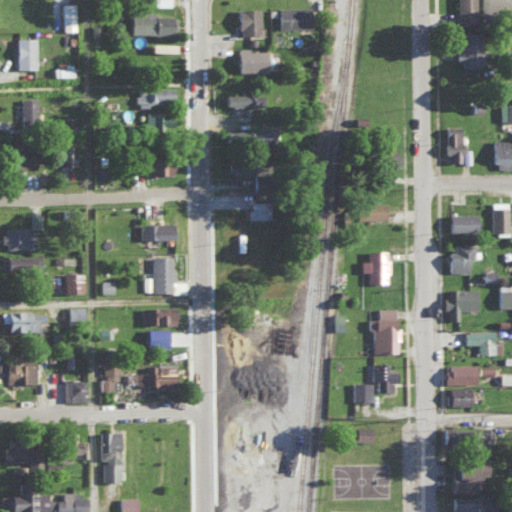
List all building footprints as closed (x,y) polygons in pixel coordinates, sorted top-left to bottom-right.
[(473,0),(454,0),(455,22),(474,21),(473,0)] [(60,16),(73,16),(73,3),(60,3),(60,16)] [(275,7),(276,27),(308,26),(308,6),(275,7)] [(234,8),(235,34),(258,33),(257,8),(234,8)] [(127,33),(171,34),(171,25),(174,25),(175,13),(128,12),(127,33)] [(459,68),(480,67),(479,31),(458,32),(459,44),(452,44),(453,61),(459,61),(459,68)] [(33,36),(13,37),(14,68),(34,68),(33,36)] [(171,50),(171,43),(148,44),(149,51),(171,50)] [(265,70),(264,48),(234,49),(235,71),(265,70)] [(171,103),(171,87),(134,88),(134,104),(171,103)] [(259,93),(247,94),(247,89),(238,89),(239,93),(222,94),(222,106),(259,105),(259,93)] [(18,98),(19,121),(35,121),(35,97),(18,98)] [(511,103),(497,104),(497,121),(511,120),(511,103)] [(142,111),(143,130),(169,130),(169,111),(142,111)] [(458,161),(459,125),(443,125),(442,161),(458,161)] [(274,144),(273,130),(242,130),(242,145),(274,144)] [(511,155),(511,138),(490,140),(491,168),(511,167),(510,156),(511,155)] [(24,170),(23,142),(7,143),(8,170),(24,170)] [(393,145),(378,145),(379,166),(393,166),(393,145)] [(144,174),(169,174),(169,157),(144,157),(144,174)] [(258,160),(224,159),(223,173),(258,174),(258,160)] [(267,218),(267,201),(246,202),(246,219),(267,218)] [(383,219),(382,202),(353,203),(354,220),(383,219)] [(40,227),(40,213),(28,213),(29,227),(40,227)] [(475,213),(445,213),(446,231),(475,231),(475,213)] [(137,238),(170,237),(170,222),(136,223),(137,238)] [(1,227),(2,249),(26,248),(25,226),(1,227)] [(446,271),(466,271),(466,257),(472,257),(471,242),(451,243),(451,251),(445,251),(446,271)] [(384,250),(364,250),(364,260),(358,260),(359,271),(365,271),(365,282),(385,282),(384,250)] [(36,255),(2,256),(3,272),(36,271),(36,255)] [(170,255),(149,256),(149,276),(141,276),(141,291),(168,291),(168,279),(170,279),(170,255)] [(60,272),(60,292),(79,292),(79,272),(60,272)] [(98,292),(110,292),(111,280),(98,279),(98,292)] [(511,283),(495,284),(495,306),(511,305),(511,283)] [(456,320),(455,309),(474,309),(474,288),(444,288),(444,297),(439,297),(440,309),(444,309),(445,320),(456,320)] [(81,305),(65,306),(65,322),(82,322),(81,305)] [(171,306),(138,307),(138,324),(171,323),(171,306)] [(394,307),(374,307),(375,318),(365,318),(365,329),(369,329),(370,352),(395,352),(394,307)] [(2,312),(3,331),(37,330),(37,321),(43,321),(43,311),(2,312)] [(166,328),(143,328),(144,347),(166,346),(166,328)] [(492,329),(461,330),(462,343),(475,343),(475,353),(499,353),(498,341),(492,341),(492,329)] [(33,382),(33,362),(15,362),(14,354),(1,354),(2,383),(33,382)] [(385,362),(369,362),(369,380),(374,380),(374,390),(390,390),(390,382),(394,382),(394,370),(385,370),(385,362)] [(98,389),(110,390),(110,378),(117,378),(118,365),(99,364),(98,389)] [(171,364),(143,364),(143,372),(135,372),(135,387),(171,386),(171,364)] [(472,364),(441,365),(441,383),(473,383),(472,364)] [(511,374),(498,373),(497,383),(511,383),(511,374)] [(83,400),(82,379),(61,379),(62,401),(83,400)] [(367,400),(368,382),(350,382),(350,400),(367,400)] [(467,387),(447,386),(446,404),(467,405),(467,387)] [(369,426),(353,426),(352,440),(369,441),(369,426)] [(465,430),(465,441),(486,440),(486,429),(465,430)] [(99,460),(99,480),(118,480),(117,431),(96,431),(97,460),(99,460)] [(71,461),(71,457),(85,456),(85,440),(74,440),(74,432),(58,433),(59,462),(71,461)] [(23,438),(13,437),(13,447),(0,446),(0,455),(0,460),(22,462),(23,438)] [(481,457),(449,457),(449,492),(481,492),(481,457)] [(46,491),(34,492),(34,511),(47,510),(46,491)] [(0,492),(0,511),(19,511),(30,511),(31,493),(0,492)] [(84,492),(60,493),(60,499),(53,499),(52,511),(73,511),(84,511),(84,492)] [(449,496),(449,511),(454,511),(482,511),(482,495),(449,496)] [(134,511),(134,497),(117,497),(117,511),(134,511)]
